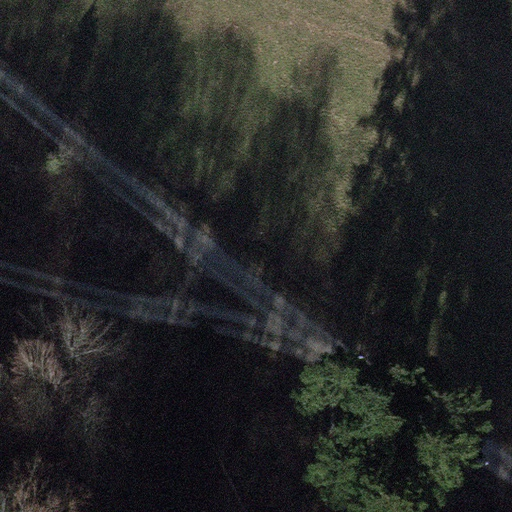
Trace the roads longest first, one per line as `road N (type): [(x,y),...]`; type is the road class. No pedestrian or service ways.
road 1 (track): [(0,70),(270,322)]
road 2 (track): [(270,322),(511,480)]
road 3 (track): [(0,278),(53,295),(270,322)]
